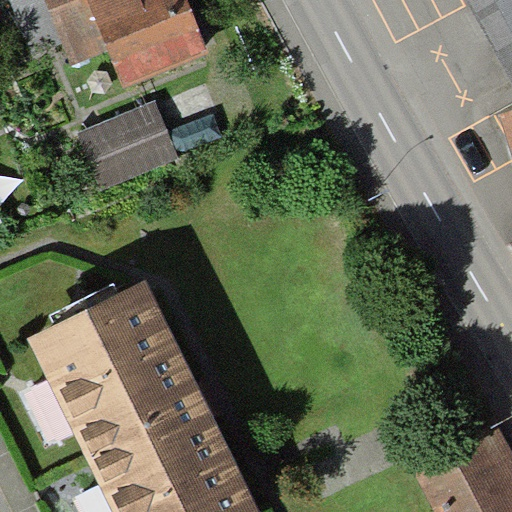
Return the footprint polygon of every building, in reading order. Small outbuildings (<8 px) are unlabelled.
[(182,0),(11,0),(33,55),(62,44),(72,71),(109,57),(124,93),(207,60),(182,0)] [(511,0),(469,0),(511,78),(511,0)] [(76,134),(100,194),(182,161),(158,101),(76,134)] [(511,115),(495,121),(511,174),(511,115)] [(35,351),(111,511),(255,511),(207,411),(152,295),(35,351)] [(415,474),(433,511),(511,511),(511,478),(492,437),(415,474)]
